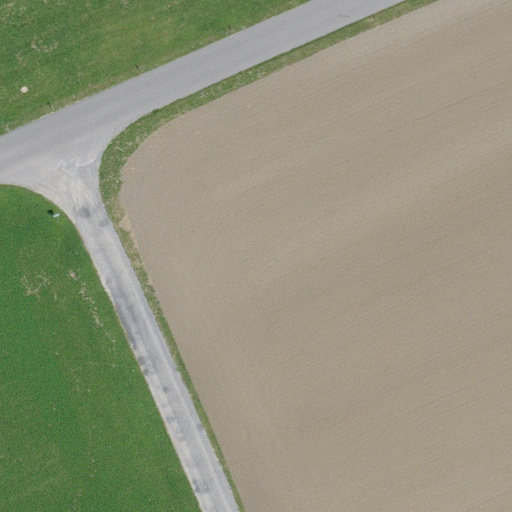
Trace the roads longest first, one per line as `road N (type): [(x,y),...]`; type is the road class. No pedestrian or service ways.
road 1 (track): [(45,136),(219,511)]
road 2 (unclassified): [(360,0),(0,156)]
